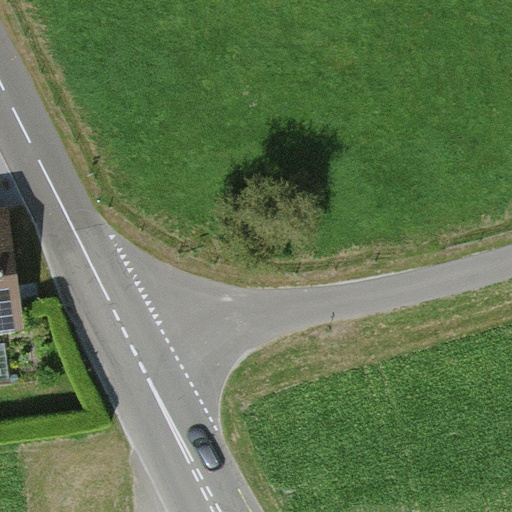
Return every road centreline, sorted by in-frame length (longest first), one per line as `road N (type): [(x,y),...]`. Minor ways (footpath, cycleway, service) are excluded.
road 1 (unclassified): [(130,342),(162,326),(276,319),(511,259)]
road 2 (tertiary): [(130,342),(0,78)]
road 3 (tertiary): [(219,511),(130,342)]
